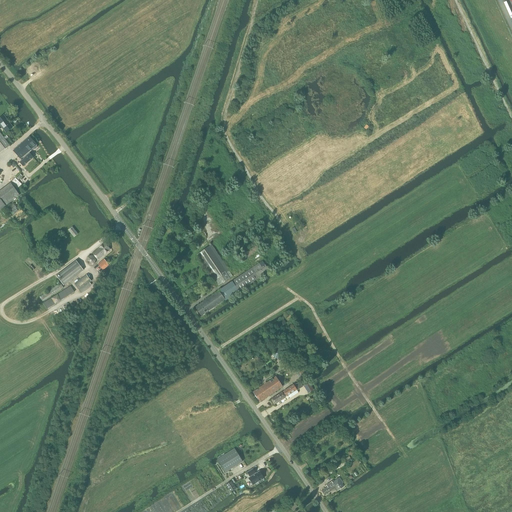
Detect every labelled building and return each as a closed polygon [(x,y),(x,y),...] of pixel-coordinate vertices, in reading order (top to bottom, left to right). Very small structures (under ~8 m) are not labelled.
[(0,128),(2,127),(6,132),(13,127),(4,115),(0,118),(0,128)] [(9,146),(0,132),(0,152),(0,153),(9,146)] [(29,137),(23,142),(30,150),(33,148),(34,149),(35,149),(37,147),(37,146),(36,145),(29,137)] [(20,159),(30,150),(23,142),(13,150),(20,159)] [(30,153),(20,162),(23,166),(33,158),(30,153)] [(0,210),(20,195),(11,183),(0,191),(0,210)] [(72,227),(68,230),(74,237),(78,234),(72,227)] [(104,243),(92,253),(98,260),(110,250),(104,243)] [(197,254),(218,286),(232,276),(211,245),(197,254)] [(104,259),(98,264),(103,270),(109,265),(104,259)] [(76,260),(56,275),(63,285),(83,270),(76,260)] [(262,261),(232,281),(239,292),(269,271),(262,261)] [(86,275),(75,284),(81,293),(91,285),(90,283),(91,281),(86,275)] [(61,283),(39,297),(42,301),(63,288),(61,283)] [(71,287),(44,304),(48,309),(74,292),(71,287)] [(219,291),(195,307),(201,316),(225,300),(219,291)] [(280,350),(274,350),(272,354),(275,359),(280,358),(283,354),(280,350)] [(299,367),(292,372),(297,379),(304,375),(299,367)] [(276,377),(252,392),(259,403),(282,387),(276,377)] [(309,383),(304,386),(308,393),(313,390),(309,383)] [(293,385),(272,399),(275,404),(296,390),(293,385)] [(234,448),(217,459),(225,472),(243,462),(234,448)] [(253,469),(247,473),(250,477),(249,478),(253,485),(263,478),(259,472),(256,474),(255,473),(253,469)] [(328,487),(322,491),(325,495),(336,488),(338,491),(343,487),(338,479),(334,482),(333,481),(326,485),(328,487)] [(231,481),(226,484),(231,491),(236,488),(231,481)]
